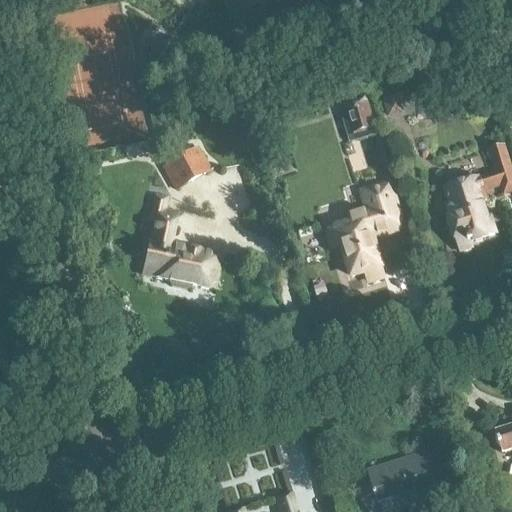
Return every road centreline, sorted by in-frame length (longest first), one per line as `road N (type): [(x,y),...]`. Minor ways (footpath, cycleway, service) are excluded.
road 1 (residential): [(97,455),(10,0)]
road 2 (residential): [(97,455),(511,330)]
